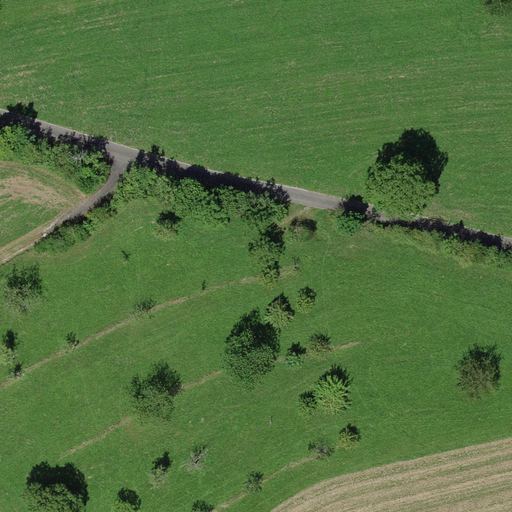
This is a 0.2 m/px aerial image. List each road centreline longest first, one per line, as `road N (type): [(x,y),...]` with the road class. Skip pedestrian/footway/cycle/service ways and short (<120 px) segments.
road 1 (track): [(121,157),(511,252)]
road 2 (track): [(121,157),(78,218),(0,262)]
road 3 (residential): [(0,122),(121,157)]
